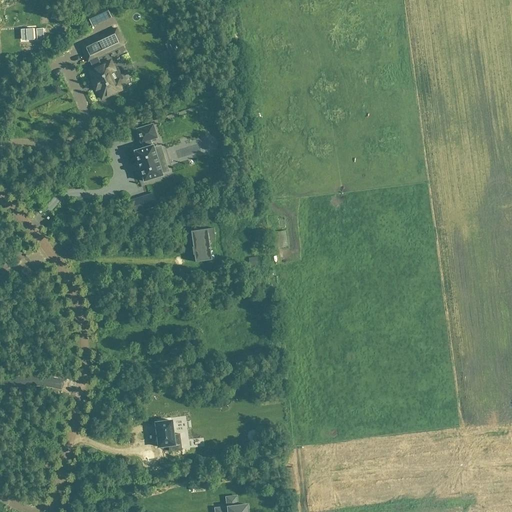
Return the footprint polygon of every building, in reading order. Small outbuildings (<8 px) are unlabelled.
[(92,26),(98,23),(110,18),(106,9),(94,14),(88,17),(92,26)] [(26,37),(26,41),(34,41),(33,29),(26,30),(26,35),(25,35),(25,37),(26,37)] [(91,82),(92,84),(95,90),(96,91),(97,90),(102,100),(123,90),(119,80),(113,83),(109,74),(115,71),(110,62),(101,66),(97,58),(102,55),(122,45),(122,46),(123,45),(116,30),(81,47),(88,62),(89,61),(93,70),(89,72),(93,81),(91,82)] [(180,54),(175,41),(165,46),(171,58),(180,54)] [(159,166),(166,164),(163,155),(157,157),(154,148),(153,147),(154,147),(153,146),(152,146),(152,147),(150,141),(157,139),(153,125),(136,130),(141,144),(142,144),(144,149),(136,152),(135,152),(134,152),(135,153),(138,164),(140,170),(144,181),(144,183),(145,182),(162,177),(163,177),(163,176),(162,176),(162,175),(159,166)] [(148,209),(156,206),(152,195),(144,198),(131,202),(135,213),(148,209)] [(193,256),(194,256),(195,263),(212,261),(209,241),(215,241),(213,229),(191,232),(193,248),(192,248),(193,256)] [(156,424),(156,425),(156,424),(157,432),(158,440),(158,439),(159,447),(158,447),(159,448),(169,446),(169,452),(181,451),(179,435),(173,435),(172,422),(171,422),(156,424)]
